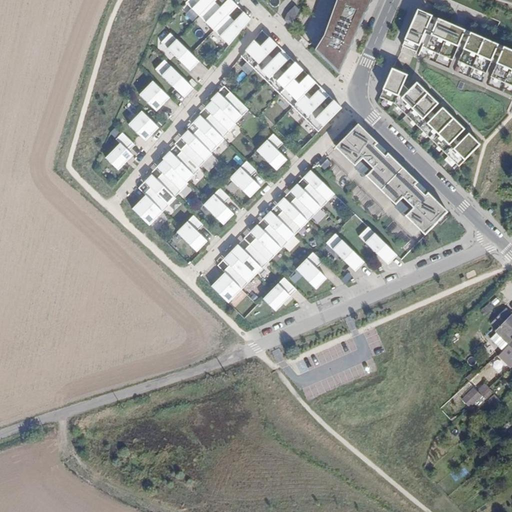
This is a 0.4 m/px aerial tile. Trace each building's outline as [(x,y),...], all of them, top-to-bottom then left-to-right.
[(188,0),(187,2),(201,15),(215,1),(215,0),(188,0)] [(227,0),(222,7),(215,1),(201,15),(215,29),(229,14),(236,7),(228,0),(227,0)] [(320,49),(323,52),(345,0),(339,0),(328,34),(320,49)] [(350,57),(373,0),(345,0),(323,52),(339,68),(350,57)] [(285,20),(292,26),(300,9),(296,5),(288,13),(285,20)] [(511,49),(418,9),(402,46),(417,51),(419,46),(444,56),(451,40),(458,43),(452,58),(486,72),(492,59),(497,61),(491,76),(511,84),(511,49)] [(242,13),(249,20),(252,17),(245,11),(242,13)] [(236,20),(229,14),(215,29),(230,44),(249,20),(242,13),(236,20)] [(201,61),(172,33),(163,42),(183,61),(185,58),(195,67),(201,61)] [(271,37),(269,40),(275,46),(278,43),(271,37)] [(255,39),(242,55),(255,67),(269,53),(275,46),(269,40),(262,46),(255,39)] [(291,55),(285,49),(282,52),(288,58),(291,55)] [(269,53),(255,67),(268,80),(282,65),(288,58),(282,52),(275,59),(269,53)] [(183,61),(192,70),(195,67),(185,58),(183,61)] [(195,87),(166,60),(157,69),(177,88),(180,85),(189,94),(195,87)] [(304,68),(297,62),(295,65),(301,71),(304,68)] [(282,65),(268,80),(281,92),(295,77),(301,71),(295,65),(288,71),(282,65)] [(407,76),(392,69),(380,98),(395,104),(459,166),(481,144),(469,133),(458,144),(454,141),(465,129),(443,108),(432,119),(427,115),(439,104),(417,83),(406,93),(402,89),(407,76)] [(310,74),(308,77),(314,83),(317,81),(310,74)] [(295,77),(281,92),(294,105),(308,90),(314,83),(308,77),(301,84),(295,77)] [(155,82),(142,95),(159,112),(172,98),(155,82)] [(189,94),(180,85),(177,88),(186,97),(189,94)] [(330,93),(323,86),(321,89),(327,96),(330,93)] [(308,90),(294,105),(307,117),(321,103),(327,96),(321,89),(314,96),(308,90)] [(221,94),(214,102),(215,103),(236,123),(249,109),(231,91),(225,98),(221,94)] [(213,101),(214,102),(221,94),(219,92),(212,99),(213,101)] [(343,105),(336,99),(333,102),(340,108),(343,105)] [(206,108),(208,110),(215,103),(214,102),(213,101),(206,108)] [(321,103),(307,117),(320,130),(340,108),(333,102),(327,109),(321,103)] [(212,114),(206,120),(224,138),(237,124),(236,123),(215,103),(208,110),(212,114)] [(143,111),(130,125),(147,141),(160,127),(143,111)] [(194,123),(196,125),(203,118),(201,115),(194,123)] [(200,128),(194,135),(212,153),(225,139),(224,138),(206,120),(203,118),(196,125),(200,128)] [(355,125),(337,145),(356,163),(359,160),(361,157),(366,161),(369,157),(376,164),(373,168),(369,171),(367,174),(396,202),(399,199),(402,196),(406,200),(410,196),(416,203),(413,206),(410,209),(407,212),(427,231),(445,212),(426,193),(425,194),(410,180),(411,179),(389,158),(388,159),(373,144),(374,144),(355,125)] [(189,130),(182,137),(185,140),(192,133),(189,130)] [(128,149),(134,143),(123,133),(117,140),(121,144),(107,158),(120,171),(134,155),(130,151),(128,149)] [(188,143),(182,150),(183,151),(200,167),(214,154),(212,153),(194,135),(192,133),(185,140),(188,143)] [(273,134),(259,149),(265,155),(263,157),(274,168),(285,157),(277,150),(283,144),(273,134)] [(128,149),(130,151),(136,145),(134,143),(128,149)] [(354,165),(356,163),(337,145),(335,146),(354,165)] [(174,154),(171,151),(164,159),(166,161),(174,154)] [(174,154),(166,161),(189,183),(202,169),(200,167),(183,151),(177,157),(174,154)] [(274,168),(277,170),(288,160),(285,157),(274,168)] [(369,157),(366,161),(373,168),(376,164),(369,157)] [(319,165),(323,169),(330,162),(325,158),(319,165)] [(165,160),(158,167),(161,170),(168,163),(165,160)] [(369,171),(359,160),(356,163),(354,165),(353,167),(363,177),(365,175),(366,173),(367,174),(369,171)] [(247,161),(233,177),(239,183),(237,185),(248,195),(258,184),(251,177),(257,171),(247,161)] [(164,173),(158,180),(176,197),(190,183),(189,183),(168,163),(161,170),(164,173)] [(303,178),(306,180),(313,173),(310,170),(303,178)] [(309,183),(303,190),(322,207),(335,194),(313,173),(306,180),(309,183)] [(366,173),(365,175),(395,204),(397,202),(396,202),(367,174),(366,173)] [(146,182),(149,185),(156,177),(153,175),(146,182)] [(152,188),(146,194),(147,196),(165,212),(178,198),(176,197),(158,180),(156,177),(149,185),(152,188)] [(258,184),(248,195),(251,198),(261,187),(258,184)] [(290,191),(293,194),(300,187),(297,184),(290,191)] [(296,197),(290,203),(309,221),(322,207),(303,190),(300,187),(293,194),(296,197)] [(220,188),(206,204),(212,210),(211,211),(222,222),(232,211),(224,204),(230,198),(220,188)] [(147,196),(134,209),(151,226),(165,212),(147,196)] [(410,196),(406,200),(413,206),(416,203),(410,196)] [(277,205),(280,208),(287,200),(284,198),(277,205)] [(410,209),(399,199),(396,202),(397,202),(395,204),(393,206),(404,215),(405,214),(407,212),(410,209)] [(283,211),(277,217),(295,235),(309,221),(290,203),(287,200),(280,208),(283,211)] [(370,210),(377,215),(383,207),(376,202),(370,210)] [(232,211),(222,222),(224,224),(235,214),(232,211)] [(264,219),(266,221),(273,214),(271,211),(264,219)] [(407,212),(405,214),(425,233),(427,231),(407,212)] [(270,224),(264,231),(282,249),(295,235),(277,217),(273,214),(266,221),(270,224)] [(194,216),(179,231),(186,237),(184,239),(195,249),(205,238),(198,231),(204,225),(194,216)] [(251,233),(253,235),(260,228),(258,225),(251,233)] [(393,261),(399,255),(369,226),(360,236),(381,255),(383,252),(393,261)] [(257,238),(251,245),(269,262),(282,249),(264,231),(260,228),(253,235),(257,238)] [(327,243),(348,262),(350,259),(360,268),(366,261),(337,233),(327,243)] [(205,238),(195,249),(198,252),(208,241),(205,238)] [(239,245),(231,253),(234,255),(241,248),(239,245)] [(241,248),(234,255),(256,276),(269,262),(251,245),(244,251),(241,248)] [(383,252),(381,255),(390,264),(393,261),(383,252)] [(224,260),(227,262),(234,255),(231,253),(224,260)] [(303,276),(314,287),(325,276),(317,269),(323,262),(316,255),(313,253),(299,268),(305,274),(303,276)] [(230,265),(224,272),(226,273),(243,290),(256,276),(234,255),(227,262),(230,265)] [(350,259),(348,262),(357,271),(360,268),(350,259)] [(226,273),(213,287),(230,304),(243,290),(226,273)] [(314,287),(317,290),(327,279),(325,276),(314,287)] [(264,300),(277,312),(291,297),(289,295),(295,288),(285,279),(264,300)] [(289,295),(291,297),(297,290),(295,288),(289,295)] [(491,340),(502,352),(508,346),(511,341),(511,316),(509,318),(503,312),(489,325),(495,331),(494,333),(497,335),(491,340)] [(511,350),(508,346),(502,352),(510,360),(511,357),(511,350)] [(486,398),(493,394),(487,382),(479,386),(486,398)] [(481,396),(474,388),(462,399),(469,407),(481,396)]
